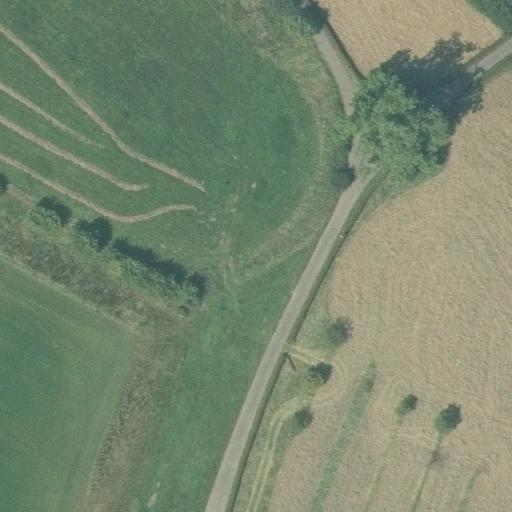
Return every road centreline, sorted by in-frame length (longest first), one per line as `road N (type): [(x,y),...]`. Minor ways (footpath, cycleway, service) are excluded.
road 1 (unclassified): [(216,511),(276,345),(360,181)]
road 2 (unclassified): [(360,181),(429,108),(511,43)]
road 3 (unclassified): [(360,181),(338,68),(289,0)]
